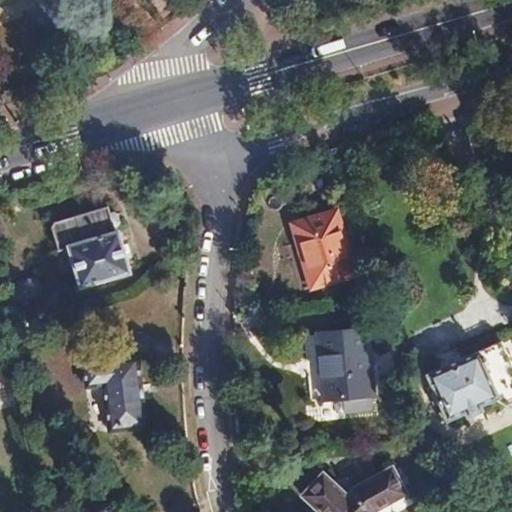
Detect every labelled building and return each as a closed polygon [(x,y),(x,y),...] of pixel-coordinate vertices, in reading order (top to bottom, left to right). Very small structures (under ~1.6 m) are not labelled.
[(128,273),(117,235),(115,236),(106,208),(47,225),(55,253),(66,250),(77,289),(128,273)] [(354,276),(336,211),(291,224),(309,288),(354,276)] [(46,303),(38,275),(7,284),(12,299),(18,322),(33,322),(34,307),(46,303)] [(372,395),(365,331),(316,335),(322,399),(372,395)] [(511,337),(503,341),(499,339),(424,371),(443,418),(467,408),(495,397),(497,401),(502,400),(509,404),(511,402),(511,337)] [(108,431),(145,426),(136,358),(81,365),(85,388),(102,386),(108,431)] [(374,511),(406,495),(393,468),(355,487),(346,497),(322,475),(302,497),(318,511),(374,511)]
